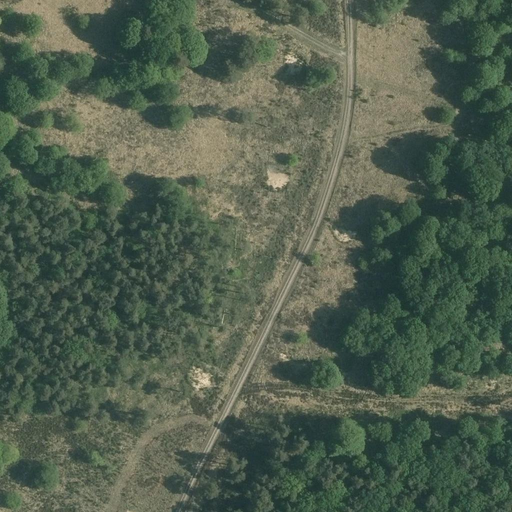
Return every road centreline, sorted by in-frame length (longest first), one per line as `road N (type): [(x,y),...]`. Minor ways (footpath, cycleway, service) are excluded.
road 1 (track): [(348,0),(351,91),(330,193),(187,511)]
road 2 (track): [(233,0),(351,61)]
